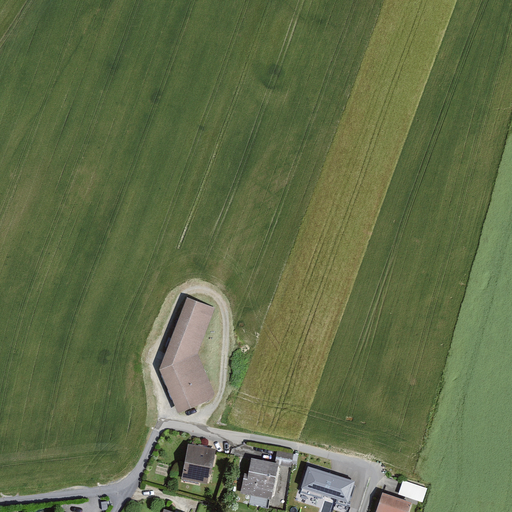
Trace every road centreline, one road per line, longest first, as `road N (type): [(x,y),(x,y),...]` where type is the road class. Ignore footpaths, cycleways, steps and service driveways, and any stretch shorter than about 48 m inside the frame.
road 1 (residential): [(364,511),(379,469),(161,421),(131,491)]
road 2 (track): [(161,421),(155,361),(179,300),(191,290),(212,293),(227,310),(226,375),(219,401),(195,427)]
road 3 (residential): [(131,491),(0,503)]
